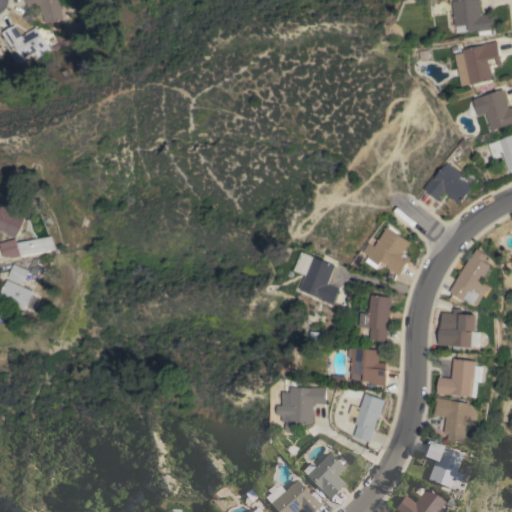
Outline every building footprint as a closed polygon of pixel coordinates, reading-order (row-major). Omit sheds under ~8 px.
[(57,0),(61,19),(44,22),(41,4),(27,7),(25,0),(57,0)] [(479,0),(481,14),(492,13),(494,30),(491,31),(491,34),(479,35),(478,31),(478,29),(456,33),(455,26),(451,2),(463,0),(479,0)] [(20,36),(24,34),(24,33),(34,27),(47,50),(33,57),(31,52),(20,58),(13,46),(12,44),(8,46),(0,32),(14,25),(20,36)] [(454,56),(462,54),(461,50),(484,44),(484,43),(496,40),(502,66),(498,67),(496,58),(488,60),(492,79),(470,85),(470,82),(461,84),(454,56)] [(480,96),(502,89),(508,107),(511,105),(511,124),(511,125),(510,124),(491,130),(480,96)] [(511,135),(511,169),(508,171),(501,153),(492,157),(487,144),(511,135)] [(432,178),(433,179),(447,162),(474,185),(459,204),(444,191),(437,200),(424,189),(432,178)] [(13,237),(0,231),(0,201),(9,205),(6,210),(22,217),(13,237)] [(398,275),(386,267),(388,265),(381,261),(378,265),(366,257),(387,226),(410,242),(403,252),(403,253),(400,257),(404,260),(407,256),(410,258),(398,275)] [(19,255),(15,242),(49,236),(54,249),(19,255)] [(18,256),(8,258),(8,255),(2,257),(0,249),(0,241),(13,238),(18,256)] [(449,291),(456,280),(455,280),(473,253),(473,254),(477,248),(488,255),(484,261),(491,265),(490,267),(492,269),(485,279),(483,277),(480,281),(488,286),(476,305),(472,304),(465,299),(463,299),(463,300),(449,291)] [(327,284),(339,289),(332,304),(318,298),(318,297),(299,289),(313,256),(335,265),(327,284)] [(27,270),(21,284),(6,277),(12,263),(27,270)] [(30,291),(21,310),(0,300),(0,292),(6,279),(30,291)] [(389,316),(388,315),(387,327),(386,341),(368,339),(370,328),(366,327),(366,326),(358,325),(359,312),(368,313),(370,295),(391,297),(389,316)] [(450,324),(451,313),(476,315),(475,331),(480,332),(479,347),(470,346),(470,347),(460,347),(460,352),(452,352),(452,346),(438,345),(439,323),(450,324)] [(370,384),(371,381),(350,379),(351,373),(349,373),(351,357),(347,357),(348,347),(352,348),(352,347),(379,350),(378,362),(386,363),(385,369),(387,369),(385,385),(370,384)] [(453,358),(477,361),(477,365),(483,366),(481,382),(477,382),(476,397),(450,394),(450,395),(436,393),(438,377),(450,378),(453,358)] [(312,424),(296,423),(295,433),(286,432),(286,431),(285,431),(285,424),(286,424),(286,421),(282,421),(282,415),(277,415),(277,405),(282,405),(283,391),(290,391),(290,387),(310,387),(326,387),(326,404),(313,403),(312,424)] [(379,418),(378,418),(374,428),(375,428),(370,442),(353,436),(357,425),(354,424),(356,416),(348,414),(351,405),(360,407),(365,393),(385,400),(379,418)] [(463,443),(446,440),(447,433),(442,433),(445,417),(432,415),(435,397),(448,399),(469,403),(468,404),(478,405),(475,420),(466,419),(463,443)] [(428,479),(435,460),(424,456),(430,440),(442,445),(442,446),(463,453),(456,471),(463,474),(458,488),(451,485),(450,487),(428,479)] [(345,467),(337,475),(345,482),(330,498),(307,475),(330,452),(345,467)] [(312,511),(304,511),(301,508),(296,511),(278,511),(265,497),(270,492),(267,490),(273,484),(276,487),(280,484),(285,490),(297,479),(312,495),(321,505),(312,511)] [(437,511),(400,511),(395,508),(405,495),(415,502),(427,486),(446,501),(437,511)]
